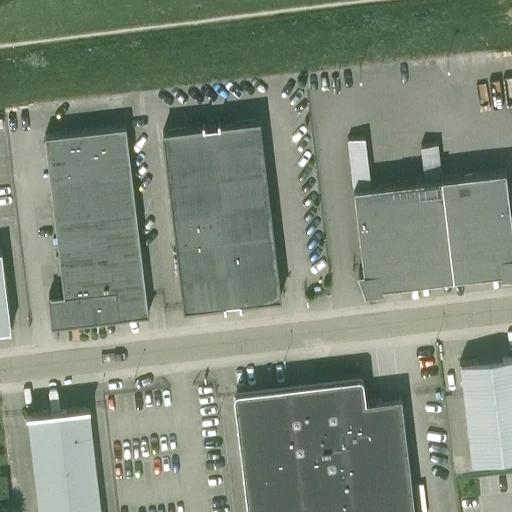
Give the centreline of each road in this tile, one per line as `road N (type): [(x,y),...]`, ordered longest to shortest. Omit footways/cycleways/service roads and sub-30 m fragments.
road 1 (unknown): [(306,333),(280,97),(255,87),(173,97),(156,111),(174,294)]
road 2 (unclassified): [(0,368),(511,310)]
road 3 (unknown): [(43,363),(21,108)]
